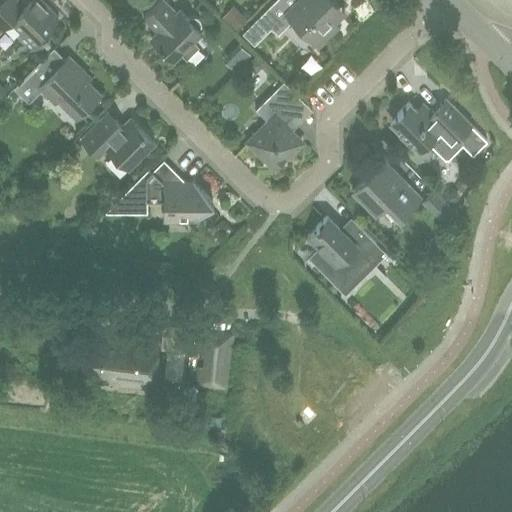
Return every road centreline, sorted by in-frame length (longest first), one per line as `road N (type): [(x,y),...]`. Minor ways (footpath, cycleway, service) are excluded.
road 1 (residential): [(446,1),(330,116),(329,163),(278,204),(260,198),(110,48),(104,12),(90,0)]
road 2 (tertiary): [(331,511),(472,369),(511,303)]
road 3 (unclassified): [(0,296),(265,317)]
